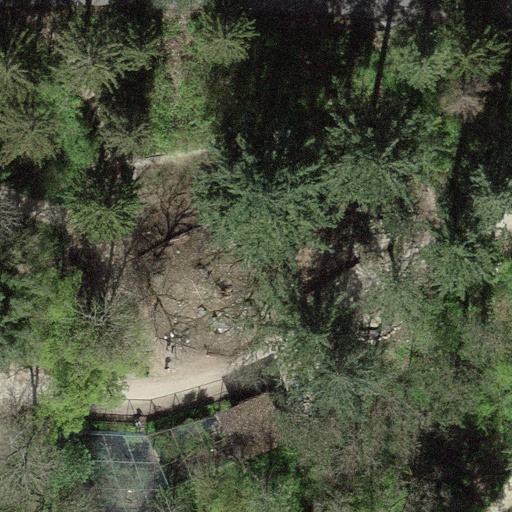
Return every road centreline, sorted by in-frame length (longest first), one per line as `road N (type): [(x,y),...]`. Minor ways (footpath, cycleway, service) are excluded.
road 1 (track): [(161,384),(295,341),(460,231),(511,217)]
road 2 (track): [(0,386),(161,384)]
